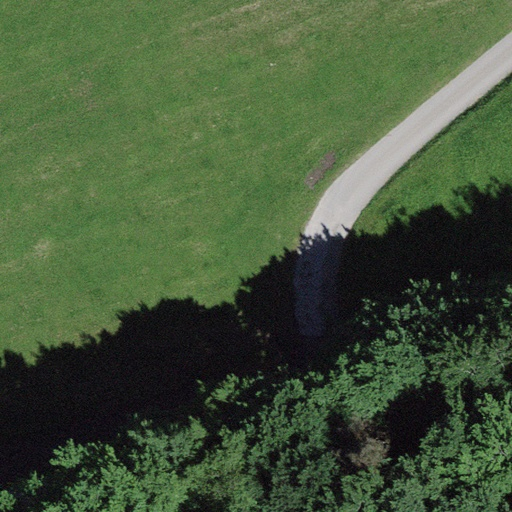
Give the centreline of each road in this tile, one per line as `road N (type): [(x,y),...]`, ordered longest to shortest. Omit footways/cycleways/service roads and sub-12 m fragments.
road 1 (track): [(511,341),(307,392),(0,499)]
road 2 (track): [(511,52),(355,178),(309,237),(301,290),(307,392)]
